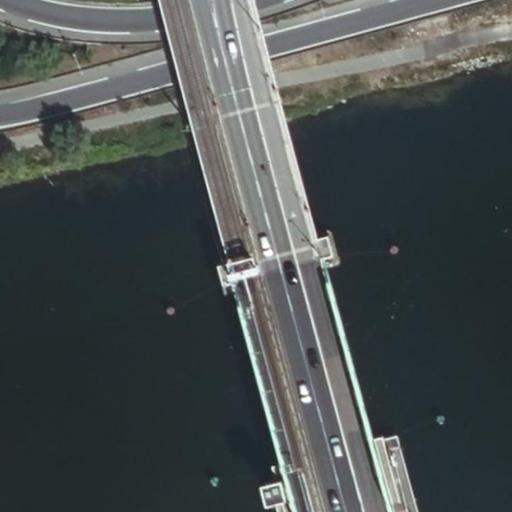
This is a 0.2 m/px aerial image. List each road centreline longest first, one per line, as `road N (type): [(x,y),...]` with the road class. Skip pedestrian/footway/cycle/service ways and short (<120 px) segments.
road 1 (secondary): [(213,0),(347,511)]
road 2 (trunk): [(439,0),(0,114)]
road 3 (motorway): [(5,0),(117,23),(253,0)]
